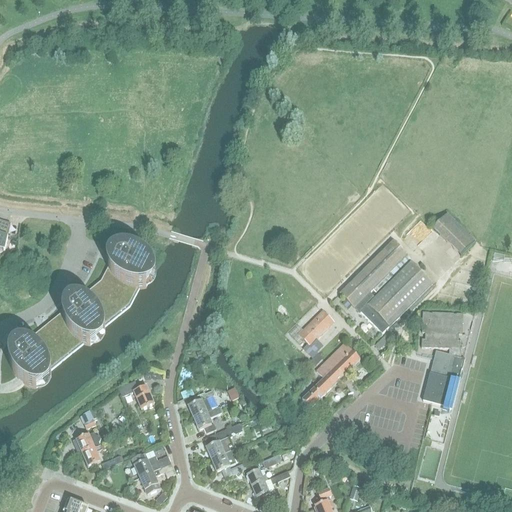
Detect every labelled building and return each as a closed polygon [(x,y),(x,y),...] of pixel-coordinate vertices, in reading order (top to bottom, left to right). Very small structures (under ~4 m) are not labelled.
[(0,221),(0,249),(5,250),(11,225),(0,221)] [(374,299),(368,293),(407,257),(393,242),(341,294),(382,335),(432,286),(411,263),(374,299)] [(130,306),(140,289),(144,288),(145,288),(146,288),(146,287),(154,271),(155,271),(154,268),(154,267),(153,266),(152,264),(148,260),(144,256),(142,255),(136,252),(130,250),(125,249),(121,249),(117,250),(114,251),(111,253),(109,255),(108,257),(107,260),(107,263),(107,266),(108,269),(101,282),(79,300),(75,300),(71,300),(67,302),(65,305),(64,307),(63,310),(63,313),(25,344),(21,343),(17,344),(14,346),(13,346),(12,348),(11,349),(9,352),(9,356),(9,362),(11,367),(13,372),(16,377),(20,381),(24,384),(24,385),(28,387),(33,389),(35,389),(36,390),(37,389),(50,378),(51,378),(51,376),(51,374),(51,373),(51,371),(84,344),(87,345),(90,346),(90,345),(104,334),(105,334),(105,330),(105,327),(130,306)] [(310,347),(334,323),(323,312),(299,336),(310,347)] [(462,336),(463,316),(423,314),(422,334),(425,334),(425,341),(422,341),(421,349),(450,350),(449,356),(460,359),(460,358),(461,358),(462,342),(459,342),(459,336),(462,336)] [(311,410),(340,381),(361,361),(345,345),(317,373),(324,380),(303,401),(311,410)] [(465,360),(460,359),(449,356),(436,353),(430,375),(423,403),(452,410),(459,382),(458,382),(461,371),(462,371),(465,360)] [(138,391),(135,384),(119,391),(122,399),(133,394),(141,412),(154,406),(146,388),(138,391)] [(214,397),(212,392),(205,395),(204,394),(195,398),(197,404),(189,408),(194,420),(218,409),(213,398),(214,397)] [(212,426),(209,419),(221,413),(219,409),(218,409),(194,420),(199,432),(204,430),(206,436),(216,431),(214,425),(212,426)] [(86,431),(99,425),(93,411),(80,419),(86,431)] [(212,462),(231,453),(229,448),(232,447),(229,440),(232,438),(231,436),(242,431),(239,426),(207,440),(210,448),(206,450),(212,462)] [(96,437),(94,434),(76,442),(82,455),(100,447),(99,445),(100,444),(101,443),(101,442),(99,437),(98,437),(97,437),(96,437)] [(96,454),(102,452),(100,447),(82,455),(88,469),(101,464),(96,454)] [(217,473),(236,465),(231,453),(212,462),(217,473)] [(147,462),(144,456),(131,462),(139,480),(171,466),(168,458),(158,462),(156,458),(147,462)] [(265,470),(282,463),(279,456),(262,463),(265,470)] [(104,472),(122,464),(119,459),(101,466),(104,472)] [(233,476),(248,470),(245,464),(231,471),(233,476)] [(168,479),(176,476),(171,466),(139,480),(147,497),(161,491),(155,478),(166,473),(168,479)] [(252,489),(264,483),(268,482),(268,481),(266,477),(262,479),(259,472),(247,478),(252,489)] [(257,500),(269,495),(269,494),(275,492),(272,486),(290,479),(288,473),(268,481),(268,482),(264,483),(252,489),(257,500)] [(110,478),(103,480),(105,487),(112,484),(110,478)] [(357,503),(361,491),(354,488),(349,500),(357,503)] [(331,501),(329,498),(332,497),(329,490),(318,495),(323,505),(316,508),(316,509),(314,510),(315,511),(330,511),(334,509),(331,501)] [(168,500),(163,495),(156,503),(161,508),(168,500)] [(64,511),(87,511),(88,510),(68,502),(67,503),(66,503),(64,509),(65,509),(64,511)]
